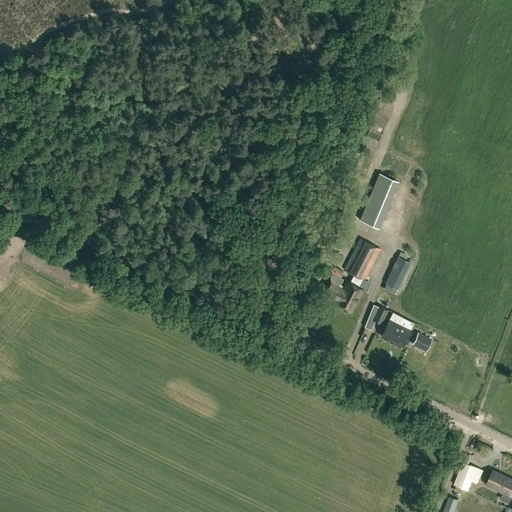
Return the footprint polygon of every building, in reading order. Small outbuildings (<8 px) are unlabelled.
[(395,77),(385,98),(393,102),(403,81),(395,77)] [(411,87),(404,105),(418,111),(426,93),(411,87)] [(401,111),(396,128),(413,133),(418,116),(401,111)] [(371,145),(380,148),(390,121),(381,117),(371,145)] [(425,146),(406,139),(403,148),(422,154),(425,146)] [(365,164),(372,166),(375,151),(368,150),(365,164)] [(415,162),(401,198),(410,202),(424,165),(415,162)] [(382,218),(363,210),(359,219),(378,227),(382,218)] [(360,238),(344,268),(362,277),(364,278),(380,248),(360,238)] [(398,289),(411,261),(405,258),(406,255),(400,252),(399,255),(398,254),(384,282),(398,289)] [(339,277),(343,270),(330,263),(327,270),(339,277)] [(337,300),(336,301),(351,309),(362,288),(358,286),(362,277),(354,274),(350,282),(347,280),(343,288),(337,300)] [(331,282),(325,294),(337,300),(343,288),(331,282)] [(381,323),(388,309),(378,305),(372,319),(381,323)] [(412,324),(414,317),(392,310),(389,316),(412,324)] [(410,329),(399,323),(389,319),(389,318),(381,335),(403,345),(410,329)] [(432,338),(418,332),(412,344),(426,351),(432,338)] [(477,481),(482,468),(476,466),(463,460),(454,483),(468,488),(472,479),(477,481)] [(511,495),(511,493),(511,477),(493,469),(486,483),(511,495)] [(449,495),(442,511),(454,511),(459,499),(449,495)]
